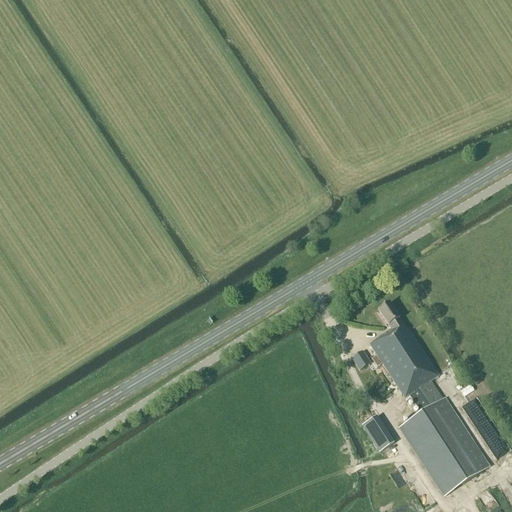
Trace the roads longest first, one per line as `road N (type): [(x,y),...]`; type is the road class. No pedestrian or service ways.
road 1 (unclassified): [(0,499),(511,178)]
road 2 (primary): [(0,463),(511,160)]
